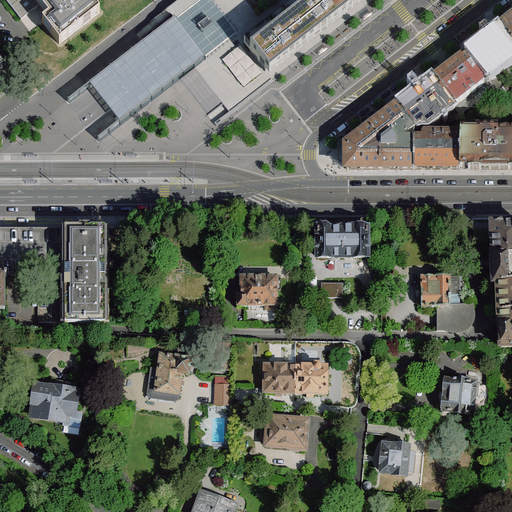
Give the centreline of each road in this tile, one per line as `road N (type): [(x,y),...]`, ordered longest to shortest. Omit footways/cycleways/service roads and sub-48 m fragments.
road 1 (residential): [(0,331),(472,340),(483,326),(461,206)]
road 2 (residential): [(326,183),(309,154),(328,124),(490,0)]
road 3 (secondary): [(205,201),(461,206)]
road 4 (secondary): [(0,201),(205,201)]
road 5 (secondary): [(511,181),(326,183)]
road 6 (unknown): [(190,393),(183,478),(155,511)]
road 7 (residential): [(105,510),(0,440)]
road 8 (secondary): [(326,183),(205,201)]
